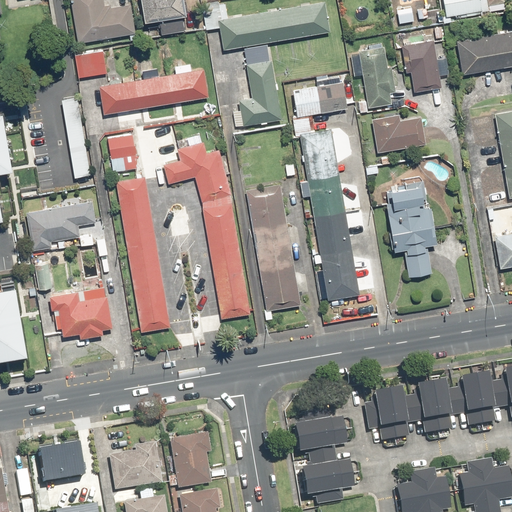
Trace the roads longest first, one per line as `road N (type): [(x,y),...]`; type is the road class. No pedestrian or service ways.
road 1 (secondary): [(511,323),(239,371)]
road 2 (secondary): [(239,371),(0,410)]
road 3 (unknown): [(382,346),(336,116)]
road 4 (residential): [(385,511),(376,476),(387,461),(497,439),(511,443)]
road 5 (residential): [(264,511),(239,371)]
